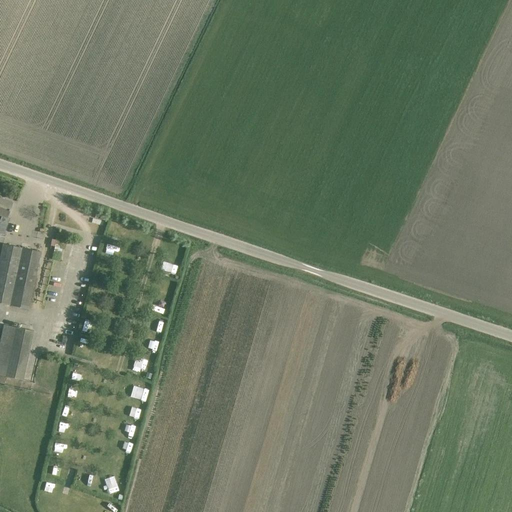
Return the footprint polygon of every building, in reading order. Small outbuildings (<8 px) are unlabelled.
[(0,198),(0,214),(2,215),(0,222),(0,231),(6,233),(10,217),(8,216),(9,212),(12,202),(0,198)] [(0,303),(29,309),(39,262),(41,252),(3,244),(0,258),(0,303)] [(106,255),(115,257),(117,248),(109,245),(106,255)] [(166,262),(164,271),(179,275),(182,266),(166,262)] [(158,298),(154,307),(169,312),(172,303),(158,298)] [(93,305),(90,314),(99,316),(102,308),(93,305)] [(164,333),(167,323),(159,321),(156,331),(164,333)] [(97,324),(87,322),(85,332),(94,334),(97,324)] [(0,375),(23,380),(33,331),(3,325),(0,337),(0,375)] [(65,350),(72,353),(78,339),(71,336),(65,350)] [(150,347),(160,350),(162,344),(151,342),(150,347)] [(90,356),(93,346),(83,344),(80,353),(90,356)] [(76,370),(73,379),(83,382),(86,373),(76,370)] [(147,403),(150,392),(140,389),(137,400),(147,403)] [(74,418),(75,408),(66,407),(66,418),(74,418)] [(135,408),(134,418),(144,419),(145,409),(135,408)] [(131,424),(128,433),(137,436),(140,428),(131,424)] [(67,438),(69,426),(63,425),(61,437),(67,438)] [(123,449),(132,452),(134,444),(126,442),(123,449)] [(122,459),(120,467),(129,469),(131,461),(122,459)] [(53,474),(60,475),(62,463),(55,462),(53,474)] [(86,485),(95,487),(98,477),(88,474),(86,485)] [(119,480),(108,483),(111,494),(122,491),(119,480)] [(61,491),(63,485),(51,482),(50,489),(61,491)] [(93,506),(101,507),(103,498),(94,496),(93,506)] [(109,501),(108,506),(118,509),(120,504),(109,501)]
